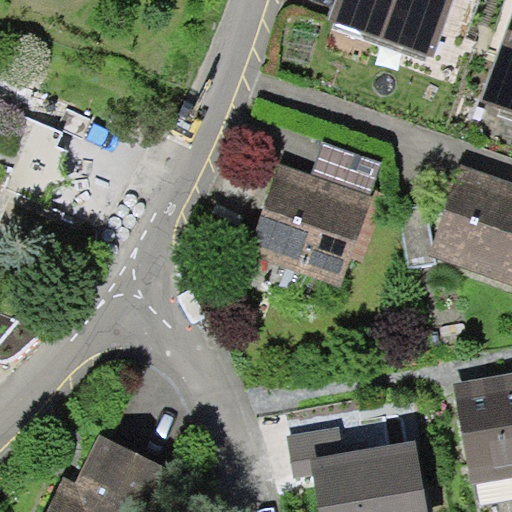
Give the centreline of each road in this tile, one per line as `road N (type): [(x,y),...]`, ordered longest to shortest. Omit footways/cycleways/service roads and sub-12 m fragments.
road 1 (residential): [(252,511),(181,353),(139,226)]
road 2 (residential): [(139,226),(16,425),(0,438)]
road 3 (residential): [(246,0),(209,115),(139,226)]
